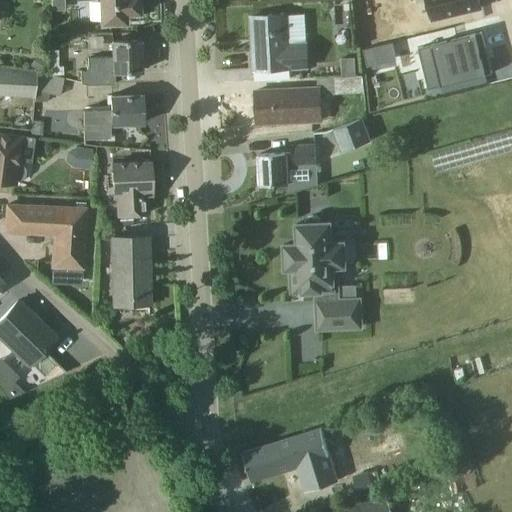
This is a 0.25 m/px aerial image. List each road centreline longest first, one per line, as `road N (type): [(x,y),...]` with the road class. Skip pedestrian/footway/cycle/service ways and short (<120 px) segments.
road 1 (residential): [(199,436),(178,0)]
road 2 (residential): [(199,436),(0,245)]
